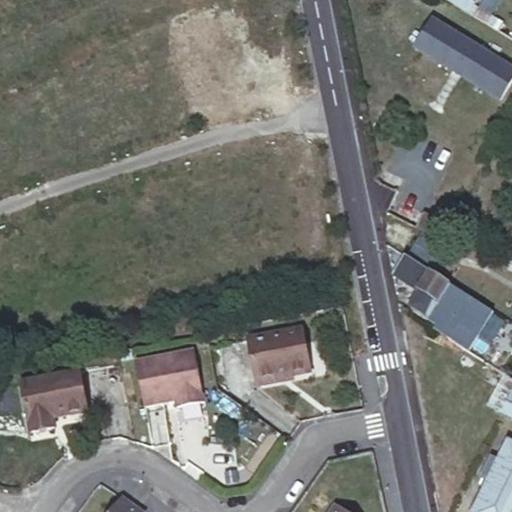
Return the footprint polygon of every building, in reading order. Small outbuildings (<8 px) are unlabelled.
[(374,0),(396,13),(404,18),(414,0),(374,0)] [(448,5),(438,0),(414,0),(404,18),(401,23),(396,31),(391,40),(499,105),(511,83),(511,72),(436,26),(441,18),(448,5)] [(511,63),(511,43),(510,42),(474,21),(469,18),(448,5),(441,18),(495,53),(511,63)] [(401,23),(404,18),(396,13),(393,18),(401,23)] [(408,259),(412,262),(429,273),(437,278),(440,271),(448,255),(451,249),(445,246),(453,232),(424,217),(416,233),(421,236),(408,259)] [(452,248),(451,249),(448,255),(440,271),(446,274),(454,278),(465,253),(452,248)] [(429,273),(412,262),(400,280),(423,296),(414,310),(435,322),(443,311),(461,322),(465,321),(476,303),(465,296),(443,282),(437,278),(429,273)] [(440,271),(437,278),(443,282),(446,274),(440,271)] [(443,311),(435,322),(445,328),(448,323),(460,330),(464,324),(461,322),(443,311)] [(486,316),(482,323),(488,327),(492,320),(486,316)] [(445,328),(442,332),(454,340),(474,352),(484,336),(464,324),(460,330),(448,323),(445,328)] [(294,378),(312,374),(304,331),(250,341),(259,389),(284,384),(283,380),(294,378)] [(196,351),(137,363),(147,407),(178,400),(180,408),(207,402),(196,351)] [(82,375),(23,386),(33,436),(58,431),(56,421),(90,415),(82,375)] [(511,380),(497,406),(511,415),(511,380)] [(501,465),(497,474),(511,480),(511,448),(509,448),(501,465)] [(489,470),(497,474),(501,465),(493,462),(489,470)] [(487,474),(494,478),(497,474),(489,470),(487,474)] [(511,511),(511,480),(497,474),(494,478),(478,511),(511,511)] [(136,511),(121,501),(113,511),(136,511)]
